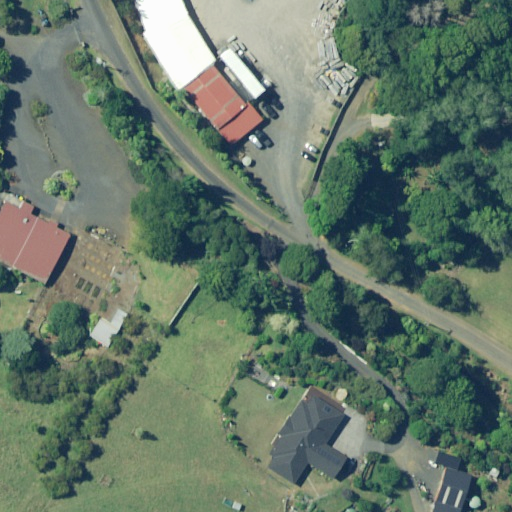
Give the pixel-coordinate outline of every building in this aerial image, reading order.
[(177,91),(180,87),(206,67),(211,61),(182,16),(176,0),(130,0),(145,32),(141,36),(177,91)] [(240,108),(206,67),(180,87),(228,145),(259,119),(245,103),(240,108)] [(68,235),(2,201),(0,204),(0,263),(42,285),(68,235)] [(108,322),(98,317),(88,336),(108,347),(127,314),(116,308),(108,322)] [(273,434),(277,436),(266,454),(270,457),(263,468),(291,485),(305,462),(306,463),(329,477),(342,456),(322,444),(344,407),(308,385),(299,401),(296,400),(286,416),(284,415),(273,434)] [(435,451),(424,458),(423,462),(441,467),(431,504),(443,507),(441,511),(457,511),(468,475),(454,471),(458,458),(435,451)]
